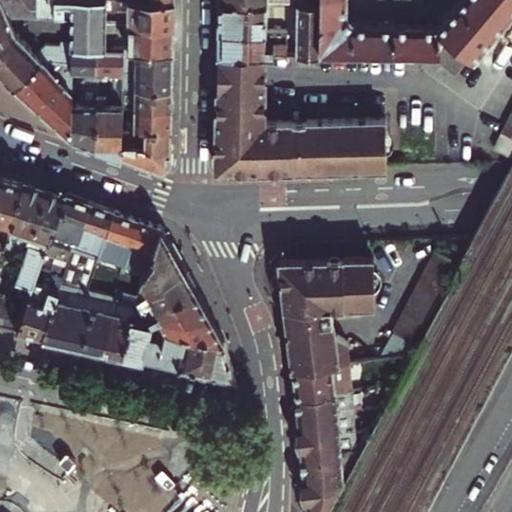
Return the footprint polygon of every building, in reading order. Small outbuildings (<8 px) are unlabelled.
[(0,0),(0,64),(17,83),(45,55),(77,59),(76,43),(49,42),(37,48),(22,30),(12,13),(47,14),(77,14),(77,43),(102,44),(109,44),(109,43),(110,26),(110,18),(110,7),(110,0),(0,0)] [(179,6),(179,0),(134,0),(135,8),(134,18),(179,19),(179,6)] [(328,0),(329,3),(329,12),(355,13),(354,0),(328,0)] [(511,0),(465,0),(453,15),(489,46),(511,18),(511,0)] [(272,2),(225,1),(224,15),(224,29),(271,29),(272,2)] [(329,47),(329,12),(329,3),(307,2),(306,52),(329,51),(329,47)] [(135,8),(110,7),(110,18),(117,18),(134,18),(135,8)] [(357,16),(355,13),(329,12),(329,47),(362,48),(363,22),(363,21),(357,16)] [(12,13),(22,30),(47,31),(47,14),(12,13)] [(489,46),(453,15),(445,24),(455,34),(480,55),(481,56),(486,49),(489,46)] [(179,19),(134,18),(134,43),(142,43),(179,44),(179,31),(179,19)] [(363,22),(362,48),(379,49),(380,23),(372,22),(363,22)] [(401,49),(402,23),(391,23),(380,23),(379,49),(401,49)] [(413,24),(402,23),(401,49),(422,50),(424,24),(413,24)] [(433,24),(424,24),(422,50),(447,51),(455,34),(445,24),(433,24)] [(224,52),(271,52),(293,52),(293,43),(283,43),(272,42),(272,34),(276,34),(276,29),(271,29),(224,29),(224,39),(224,52)] [(293,29),(283,29),(283,43),(293,43),(293,29)] [(463,76),(480,55),(455,34),(447,51),(443,60),(463,76)] [(102,69),(102,44),(77,43),(77,59),(77,60),(77,70),(95,70),(95,75),(90,75),(86,78),(85,83),(85,100),(76,100),(76,136),(100,144),(101,100),(101,92),(101,78),(102,69)] [(109,44),(102,44),(102,69),(107,70),(128,70),(128,43),(109,43),(109,44)] [(142,43),(141,63),(179,64),(179,51),(179,44),(142,43)] [(270,71),(271,52),(224,52),(223,70),(223,111),(222,157),(232,169),(393,166),(392,119),(356,119),(328,119),(327,141),(306,142),(307,119),(278,119),(270,119),(270,71)] [(17,83),(38,101),(62,76),(63,74),(45,55),(17,83)] [(77,59),(45,55),(63,74),(77,60),(77,59)] [(179,64),(141,63),(141,84),(178,84),(178,74),(179,64)] [(38,101),(76,136),(76,100),(76,90),(62,76),(38,101)] [(110,78),(107,78),(101,78),(101,92),(109,92),(110,78)] [(85,100),(85,83),(76,82),(76,90),(76,100),(85,100)] [(133,89),(141,89),(141,84),(127,84),(127,100),(127,104),(134,104),(140,104),(141,96),(133,96),(133,89)] [(178,84),(141,84),(141,89),(141,96),(140,104),(178,105),(178,93),(178,84)] [(127,100),(101,100),(100,144),(127,154),(127,122),(127,104),(127,100)] [(140,104),(140,122),(178,122),(178,112),(178,105),(140,104)] [(511,110),(492,147),(511,157),(511,110)] [(328,119),(307,119),(306,142),(327,141),(328,119)] [(177,164),(178,122),(140,122),(134,122),(127,122),(127,154),(169,169),(177,164)] [(0,248),(2,249),(4,243),(23,179),(11,175),(0,172),(0,173),(0,248)] [(17,280),(32,285),(38,267),(43,252),(64,192),(64,191),(46,185),(23,178),(23,179),(4,243),(25,251),(17,280)] [(51,271),(63,275),(89,200),(76,196),(64,192),(43,252),(56,256),(51,271)] [(87,289),(105,232),(113,209),(102,205),(89,200),(63,275),(60,283),(87,289)] [(124,261),(145,268),(155,254),(152,249),(161,225),(140,218),(113,209),(105,232),(121,237),(118,246),(128,250),(124,261)] [(174,249),(161,225),(152,249),(155,254),(145,268),(141,274),(139,281),(135,299),(133,309),(141,307),(142,299),(141,299),(142,293),(148,294),(147,292),(183,264),(174,249)] [(419,355),(448,303),(445,301),(464,267),(457,263),(440,253),(396,334),(404,340),(394,358),(419,355)] [(297,355),(299,368),(355,362),(353,342),(342,335),(339,306),(379,305),(379,258),(284,260),(282,263),(279,269),(278,276),(277,281),(278,287),(278,292),(289,291),(294,327),(295,338),(297,355)] [(189,276),(183,264),(147,292),(148,294),(142,293),(141,299),(142,299),(141,307),(133,309),(132,317),(153,303),(197,289),(189,276)] [(43,334),(60,283),(63,275),(51,271),(38,267),(32,285),(27,299),(17,328),(30,331),(43,334)] [(120,296),(135,299),(139,281),(126,277),(123,291),(122,290),(120,296)] [(32,285),(17,280),(11,295),(27,299),(32,285)] [(92,345),(103,347),(115,295),(87,289),(60,283),(43,334),(92,345)] [(204,302),(197,289),(153,303),(132,317),(144,320),(145,315),(149,314),(150,317),(154,317),(154,313),(209,312),(204,302)] [(11,295),(0,291),(0,324),(1,324),(17,328),(27,299),(11,295)] [(132,317),(133,309),(135,299),(120,296),(115,295),(103,347),(114,350),(124,352),(132,317)] [(151,321),(161,324),(224,337),(215,323),(209,312),(154,313),(154,317),(150,317),(149,314),(145,315),(144,320),(151,321)] [(143,356),(147,335),(151,321),(144,320),(132,317),(124,352),(133,354),(143,356)] [(147,335),(158,337),(161,324),(151,321),(147,335)] [(147,335),(143,356),(235,377),(229,358),(224,337),(161,324),(158,337),(147,335)] [(302,398),(359,391),(369,390),(366,361),(355,362),(299,368),(300,383),(302,398)] [(361,410),(359,391),(302,398),(303,410),(304,418),(361,410)] [(363,431),(361,410),(304,418),(305,428),(306,438),(363,431)] [(308,458),(365,452),(363,431),(306,438),(307,446),(308,458)] [(62,464),(68,469),(76,460),(66,452),(59,461),(62,464)] [(365,452),(308,458),(311,489),(313,511),(333,511),(351,479),(352,480),(367,452),(365,452)]
